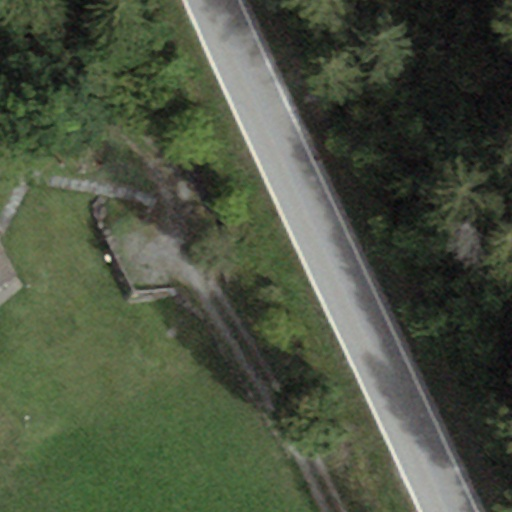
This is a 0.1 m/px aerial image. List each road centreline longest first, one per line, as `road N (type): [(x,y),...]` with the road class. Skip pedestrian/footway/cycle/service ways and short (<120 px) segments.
road 1 (tertiary): [(216,0),(448,511)]
road 2 (track): [(336,511),(183,236)]
